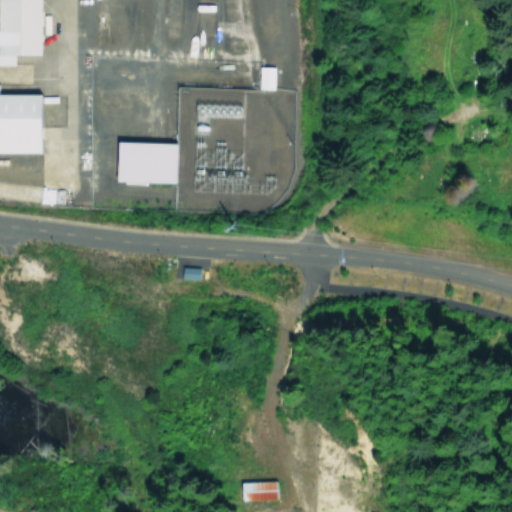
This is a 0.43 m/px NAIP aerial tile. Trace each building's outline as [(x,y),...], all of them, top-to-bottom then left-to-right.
[(0,0),(0,65),(8,65),(8,55),(36,55),(35,0),(0,0)] [(259,88),(272,88),(272,66),(259,66),(259,88)] [(0,154),(37,154),(36,95),(0,95),(0,154)] [(165,141),(109,141),(108,181),(164,182),(165,141)] [(198,278),(198,266),(181,266),(181,278),(198,278)] [(272,499),(272,480),(234,482),(235,500),(272,499)]
